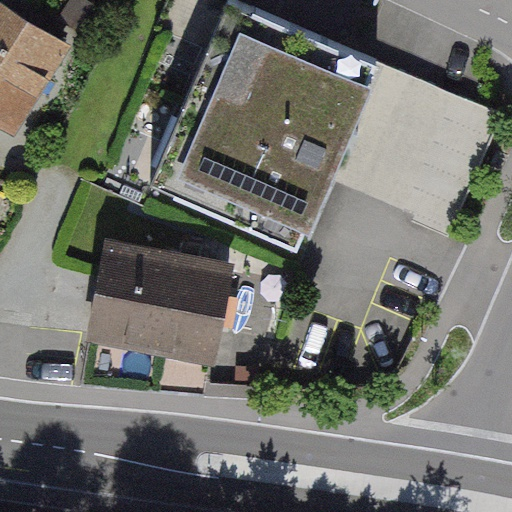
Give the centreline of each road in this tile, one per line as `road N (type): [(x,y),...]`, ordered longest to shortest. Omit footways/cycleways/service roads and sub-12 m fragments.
road 1 (tertiary): [(134,450),(446,495)]
road 2 (residential): [(511,341),(446,495)]
road 3 (tertiary): [(134,450),(0,435)]
